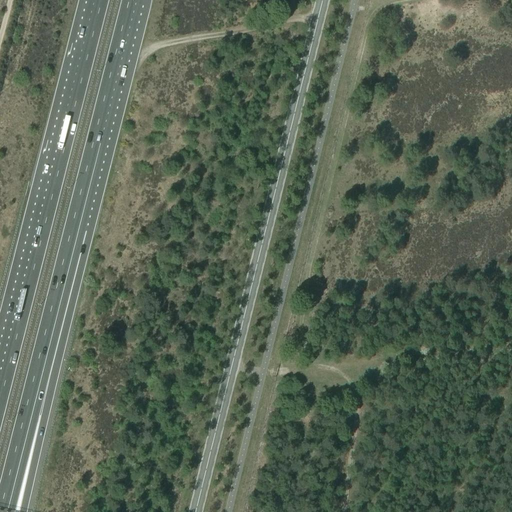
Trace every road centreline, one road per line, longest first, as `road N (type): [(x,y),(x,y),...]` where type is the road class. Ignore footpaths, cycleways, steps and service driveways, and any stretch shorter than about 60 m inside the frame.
road 1 (track): [(404,0),(371,16),(299,340),(320,368),(511,350)]
road 2 (primary): [(195,511),(322,0)]
road 3 (motorway): [(94,0),(0,383)]
road 4 (motorway): [(5,511),(77,231)]
road 5 (motorway): [(23,511),(77,231)]
road 6 (motorway): [(77,231),(136,0)]
road 7 (track): [(318,16),(123,52)]
road 8 (track): [(334,368),(358,402),(344,511)]
